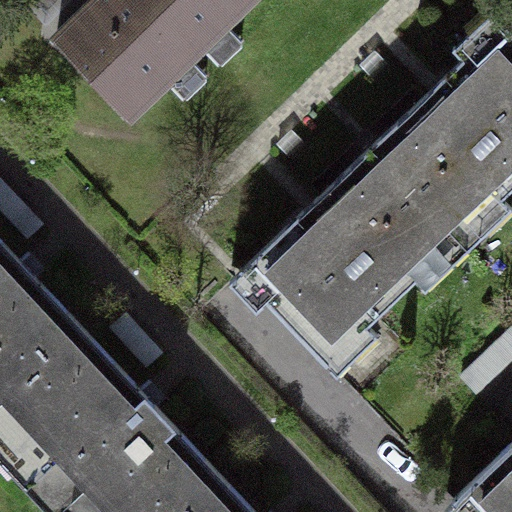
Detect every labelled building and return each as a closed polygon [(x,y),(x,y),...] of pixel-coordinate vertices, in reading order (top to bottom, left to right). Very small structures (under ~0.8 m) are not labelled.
[(195,49),(148,0),(96,0),(91,6),(58,38),(129,113),(166,76),(185,96),(207,75),(188,56),(195,49)] [(148,0),(195,49),(202,42),(220,62),(242,41),(223,21),(245,0),(148,0)] [(511,184),(511,30),(503,20),(437,82),(372,145),(458,236),(511,184)] [(458,236),(372,145),(307,206),(243,267),(241,265),(239,268),(327,361),(458,236)] [(28,268),(0,237),(0,398),(80,323),(28,268)] [(149,397),(80,323),(0,398),(0,428),(78,511),(172,511),(218,470),(149,397)] [(511,511),(511,443),(457,496),(456,495),(453,497),(468,511),(511,511)] [(256,511),(218,470),(172,511),(256,511)]
